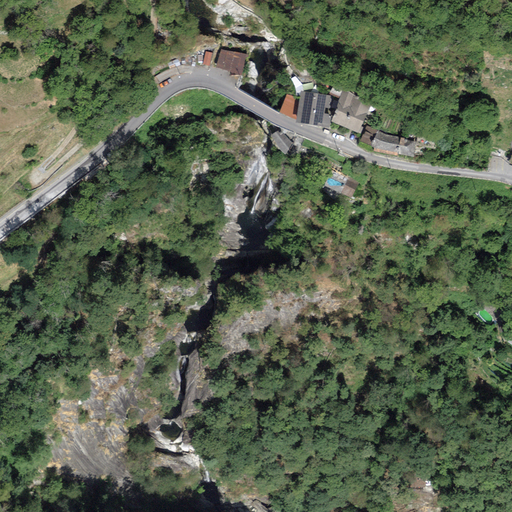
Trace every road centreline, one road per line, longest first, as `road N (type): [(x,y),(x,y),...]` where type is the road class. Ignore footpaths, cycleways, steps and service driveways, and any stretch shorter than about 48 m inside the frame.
road 1 (track): [(150,0),(149,40),(109,68),(63,145),(30,181),(39,182),(149,85),(164,91)]
road 2 (tertiary): [(294,127),(219,87),(184,80),(106,150),(0,227)]
road 3 (tertiary): [(294,127),(399,165),(511,181)]
